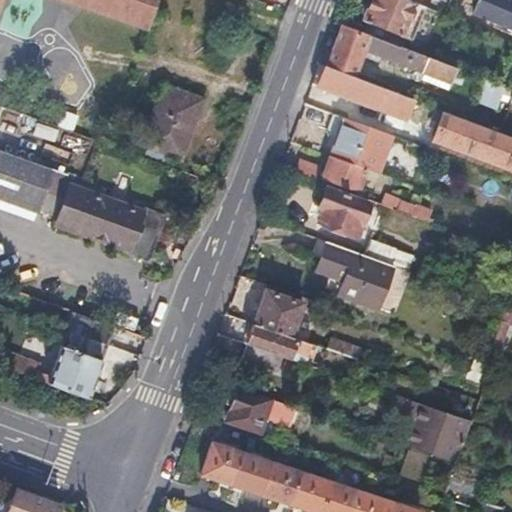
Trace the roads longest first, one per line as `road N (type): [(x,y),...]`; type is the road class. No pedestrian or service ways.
road 1 (secondary): [(316,0),(133,477)]
road 2 (secondary): [(133,477),(0,428)]
